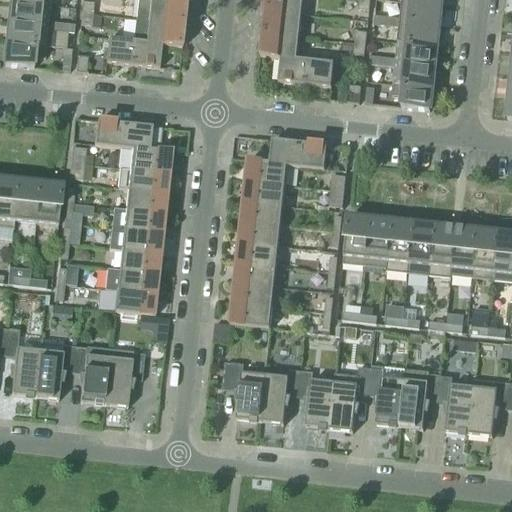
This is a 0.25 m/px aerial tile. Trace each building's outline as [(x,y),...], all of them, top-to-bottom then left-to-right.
[(11,0),(11,5),(11,6),(50,10),(50,0),(11,0)] [(266,0),(265,14),(301,18),(303,0),(266,0)] [(402,0),(402,7),(441,11),(441,0),(402,0)] [(147,25),(183,29),(186,6),(137,1),(135,23),(147,25)] [(370,3),(359,2),(358,14),(369,15),(370,3)] [(9,4),(6,26),(47,30),(48,26),(50,10),(11,6),(11,5),(9,4)] [(82,5),(81,17),(92,18),(93,7),(82,5)] [(402,7),(400,23),(400,27),(438,31),(441,11),(402,7)] [(265,14),(263,37),(299,41),(301,18),(265,14)] [(92,18),(81,17),(79,29),(90,30),(92,18)] [(373,29),(386,30),(387,21),(374,20),(373,29)] [(387,21),(386,30),(399,31),(400,27),(400,23),(387,21)] [(183,29),(147,25),(135,23),(133,46),(134,46),(144,47),(144,48),(160,49),(160,50),(181,52),(183,29)] [(4,47),(6,47),(6,46),(45,50),(53,51),(55,35),(47,34),(47,30),(6,26),(4,47)] [(61,27),(48,26),(47,30),(47,34),(55,35),(60,36),(61,27)] [(61,27),(60,36),(73,37),(74,28),(61,27)] [(399,31),(397,47),(436,51),(438,31),(400,27),(399,31)] [(355,35),(354,47),(365,48),(367,36),(355,35)] [(260,61),(280,63),(296,63),(299,41),(263,37),(260,61)] [(105,68),(131,70),(134,46),(133,46),(107,43),(105,68)] [(6,46),(6,47),(4,69),(32,72),(34,62),(44,63),(45,50),(6,46)] [(134,46),(131,70),(158,73),(160,50),(160,49),(144,48),(144,47),(134,46)] [(365,48),(354,47),(353,59),(364,60),(365,48)] [(396,63),(395,67),(436,72),(439,51),(436,51),(397,47),(396,63)] [(63,59),(61,75),(68,76),(70,60),(63,59)] [(76,59),(75,68),(86,69),(87,60),(76,59)] [(369,69),(382,70),(383,62),(370,60),(369,69)] [(383,62),(382,70),(395,72),(395,67),(396,63),(383,62)] [(278,86),(304,89),(307,65),(296,63),(280,63),(278,86)] [(307,65),(304,89),(331,92),(334,67),(307,65)] [(432,92),(432,93),(434,93),(436,72),(395,67),(395,72),(393,88),(432,92)] [(86,69),(75,68),(74,76),(86,78),(86,69)] [(432,92),(393,88),(392,100),(402,101),(401,112),(429,115),(432,93),(432,92)] [(349,90),(348,106),(359,107),(361,91),(349,90)] [(365,108),(367,109),(372,109),(374,93),(367,92),(365,108)] [(93,150),(121,153),(124,128),(96,125),(94,148),(93,150)] [(121,153),(131,154),(131,153),(149,155),(149,154),(159,155),(161,132),(124,128),(121,153)] [(272,144),(269,167),(269,168),(287,170),(287,171),(297,172),(299,147),(272,144)] [(327,150),(299,147),(297,172),(324,175),(324,174),(327,151),(327,150)] [(71,151),(70,167),(77,168),(79,152),(71,151)] [(79,152),(77,168),(84,168),(86,153),(79,152)] [(131,154),(129,173),(169,178),(169,177),(167,177),(169,158),(171,158),(172,157),(169,156),(159,155),(149,154),(149,155),(131,153),(131,154)] [(244,185),(244,186),(285,190),(287,171),(287,170),(269,168),(269,167),(249,165),(247,165),(246,166),(249,166),(247,185),(244,185)] [(68,183),(75,184),(77,168),(70,167),(68,183)] [(77,168),(75,184),(83,184),(84,168),(77,168)] [(117,193),(127,194),(167,198),(167,197),(165,197),(167,178),(169,178),(129,173),(119,172),(117,193)] [(331,179),(329,195),(337,196),(338,180),(331,179)] [(338,180),(337,196),(344,196),(345,181),(338,180)] [(0,231),(12,233),(17,186),(0,184),(0,231)] [(17,186),(12,233),(13,233),(13,225),(34,227),(38,189),(17,186)] [(242,205),(242,206),(283,210),(285,190),(244,186),(246,187),(244,206),(242,205)] [(61,191),(38,189),(34,227),(57,230),(61,191)] [(67,192),(65,208),(72,208),(74,193),(67,192)] [(127,194),(125,214),(165,218),(165,217),(163,217),(165,198),(167,198),(127,194)] [(328,211),(335,211),(337,196),(329,195),(328,211)] [(337,196),(335,211),(342,212),(344,196),(337,196)] [(240,226),(281,231),(283,210),(242,206),(242,207),(244,207),(242,226),(240,226)] [(72,208),(65,208),(63,223),(71,224),(72,208)] [(125,214),(122,234),(163,239),(163,238),(161,238),(163,219),(165,219),(165,218),(125,214)] [(333,220),(332,236),(340,237),(342,221),(333,220)] [(342,269),(365,271),(370,224),(347,222),(342,269)] [(365,271),(385,273),(386,265),(387,265),(391,227),(370,224),(365,271)] [(238,246),(238,247),(279,251),(281,231),(240,226),(240,227),(242,227),(240,246),(238,246)] [(385,273),(408,276),(413,229),(391,227),(387,265),(386,265),(385,273)] [(408,276),(429,278),(434,231),(413,229),(408,276)] [(429,278),(450,280),(456,233),(434,231),(429,278)] [(62,232),(61,248),(68,249),(70,233),(62,232)] [(450,280),(472,283),(477,236),(456,233),(450,280)] [(122,234),(120,254),(161,259),(161,258),(158,258),(160,239),(163,239),(122,234)] [(340,237),(332,236),(330,252),(338,253),(340,237)] [(472,283),(493,285),(499,238),(477,236),(472,283)] [(493,285),(511,286),(511,239),(499,238),(493,285)] [(236,266),(236,267),(276,271),(279,251),(238,247),(240,247),(238,266),(236,266)] [(68,249),(61,248),(59,264),(66,264),(68,249)] [(120,254),(118,275),(158,279),(158,278),(156,278),(158,259),(160,259),(161,259),(120,254)] [(329,261),(327,277),(336,278),(337,262),(329,261)] [(66,267),(65,286),(77,287),(78,268),(66,267)] [(234,286),(234,287),(274,292),(276,271),(236,267),(236,268),(238,268),(236,287),(234,286)] [(58,273),(56,289),(63,289),(65,274),(58,273)] [(118,275),(116,295),(156,299),(154,298),(156,279),(158,280),(158,279),(118,275)] [(336,278),(327,277),(326,293),(334,293),(336,278)] [(11,289),(28,291),(29,283),(12,281),(11,289)] [(29,283),(28,291),(45,293),(46,285),(29,283)] [(231,307),(272,312),(274,292),(234,287),(233,288),(236,288),(234,307),(231,307)] [(63,289),(56,289),(54,304),(62,305),(63,289)] [(156,299),(116,295),(114,316),(152,320),(154,320),(154,319),(152,319),(154,300),(156,300),(156,299)] [(325,301),(323,317),(331,318),(333,302),(325,301)] [(272,312),(231,307),(231,308),(234,308),(231,327),(229,327),(229,328),(231,329),(270,333),(272,312)] [(331,318),(323,317),(321,333),(330,334),(331,318)] [(342,325),(359,327),(360,319),(343,317),(342,325)] [(360,319),(359,327),(376,328),(377,321),(360,319)] [(385,329),(402,331),(403,323),(385,321),(385,329)] [(403,323),(402,331),(419,333),(420,325),(403,323)] [(428,334),(445,336),(446,328),(428,326),(428,334)] [(446,328),(445,336),(462,338),(463,330),(446,328)] [(471,339),(488,341),(489,332),(471,331),(471,339)] [(489,332),(488,341),(505,342),(506,334),(489,332)] [(10,400),(34,402),(39,356),(16,353),(18,335),(6,334),(3,361),(14,362),(13,372),(9,371),(9,382),(12,382),(10,400)] [(65,377),(71,378),(74,351),(62,350),(61,358),(39,356),(34,402),(57,405),(59,387),(62,388),(65,377)] [(79,407),(103,410),(109,354),(108,353),(107,363),(86,361),(86,352),(74,351),(71,378),(78,379),(78,389),(81,390),(79,407)] [(109,354),(103,410),(126,412),(128,395),(131,395),(134,385),(141,386),(143,359),(132,357),(132,356),(109,354)] [(236,424),(260,427),(265,380),(241,377),(242,369),(231,368),(228,395),(235,396),(235,406),(238,407),(236,424)] [(376,429),(399,432),(405,385),(404,385),(406,373),(383,370),(382,382),(381,382),(382,374),(371,373),(368,400),(374,401),(375,411),(378,412),(376,429)] [(361,399),(368,400),(371,373),(359,372),(358,380),(335,378),(329,434),(353,437),(356,409),(359,410),(361,399)] [(291,402),(298,403),(301,375),(288,374),(287,382),(265,380),(260,427),(283,429),(285,412),(288,412),(291,402)] [(301,375),(298,403),(304,403),(304,414),(307,414),(305,432),(329,434),(335,378),(334,378),(333,387),(312,385),(313,377),(301,375)] [(430,407),(437,408),(440,380),(428,379),(427,387),(405,385),(399,432),(423,434),(425,417),(428,417),(430,407)] [(445,437),(469,439),(474,392),(452,390),(452,382),(440,380),(437,408),(444,408),(444,419),(447,419),(445,437)] [(499,414),(506,415),(509,388),(474,384),(474,392),(469,439),(492,442),(494,424),(497,425),(499,414)]
